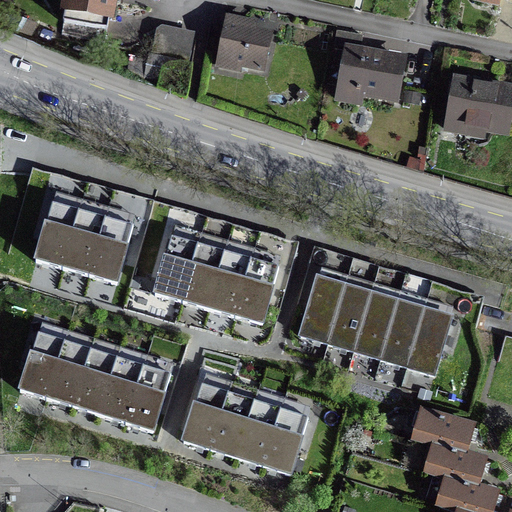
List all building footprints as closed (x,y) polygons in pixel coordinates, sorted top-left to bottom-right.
[(66,0),(62,26),(105,33),(110,4),(111,4),(111,0),(66,0)] [(252,36),(253,29),(225,23),(217,63),(262,72),(269,39),(252,36)] [(332,47),(359,52),(361,38),(335,33),(332,47)] [(189,40),(159,34),(158,34),(152,61),(183,68),(189,40)] [(394,103),(401,64),(346,53),(337,102),(355,106),(357,96),(394,103)] [(505,136),(511,95),(511,93),(454,84),(445,133),(466,137),(467,129),(505,136)] [(117,285),(133,227),(112,222),(86,214),(59,207),(50,204),(34,262),(117,285)] [(260,327),(278,268),(256,262),(230,254),(205,247),(179,239),(174,238),(156,296),(260,327)] [(431,314),(404,306),(375,298),(348,290),(322,282),(319,281),(302,338),(434,378),(451,321),(431,314)] [(142,430),(154,434),(171,377),(37,336),(20,393),(32,397),(62,406),(89,414),(114,422),(142,430)] [(511,341),(505,339),(503,339),(496,364),(497,364),(511,368),(511,341)] [(277,474),(294,479),(311,420),(202,387),(185,446),(198,450),(223,458),(249,466),(277,474)] [(497,497),(475,491),(481,471),(485,464),(463,458),(469,437),(473,431),(419,415),(411,443),(433,449),(423,475),(445,482),(435,508),(447,511),(490,511),(493,503),(497,497)]
